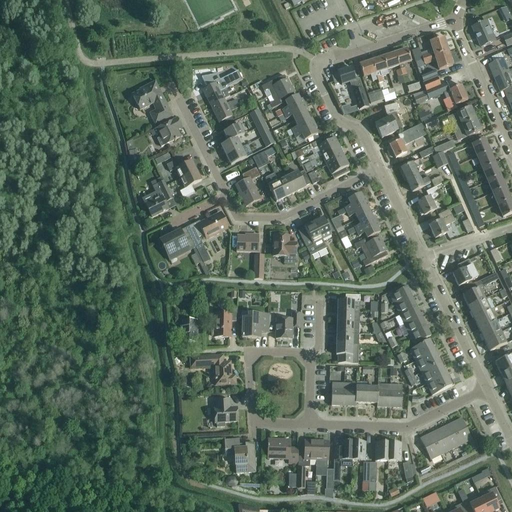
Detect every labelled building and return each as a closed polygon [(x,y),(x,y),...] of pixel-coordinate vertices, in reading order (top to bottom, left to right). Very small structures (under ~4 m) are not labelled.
[(511,22),(506,10),(498,13),(505,27),(511,23),(511,22)] [(487,22),(473,28),(481,48),(496,42),(487,22)] [(412,51),(415,62),(448,52),(443,38),(430,42),(432,49),(428,50),(429,53),(421,55),(419,48),(412,51)] [(407,50),(395,53),(399,65),(400,69),(402,76),(406,74),(403,64),(411,61),(407,50)] [(448,52),(415,62),(419,73),(427,71),(426,70),(425,64),(436,61),(439,70),(443,69),(452,66),(448,52)] [(395,53),(383,57),(387,69),(399,65),(395,53)] [(377,80),(379,83),(384,82),(382,76),(388,74),(387,69),(383,57),(371,61),(377,80)] [(489,65),(495,79),(509,73),(503,59),(489,65)] [(373,81),(377,80),(371,61),(359,65),(363,77),(371,75),(373,81)] [(227,66),(218,67),(218,74),(228,74),(227,66)] [(351,68),(331,75),(334,84),(340,82),(341,85),(350,83),(353,92),(358,109),(368,107),(364,94),(362,88),(359,79),(355,80),(351,68)] [(500,93),(504,91),(511,87),(511,78),(509,73),(495,79),(500,93)] [(271,95),(290,86),(287,79),(286,79),(284,76),(261,87),(264,92),(268,90),(271,95)] [(132,95),(136,104),(139,110),(154,103),(159,113),(151,117),(155,124),(172,116),(166,103),(155,82),(139,90),(140,91),(132,95)] [(202,90),(206,98),(224,90),(222,86),(218,88),(216,83),(202,90)] [(419,83),(408,86),(409,91),(420,87),(419,83)] [(285,102),(294,97),(293,94),(294,93),(290,86),(271,95),(274,102),(269,104),(272,108),(285,102)] [(446,99),(442,101),(447,113),(456,109),(455,106),(467,100),(461,86),(443,93),(446,99)] [(224,90),(206,98),(211,107),(224,100),(229,97),(227,93),(231,91),(229,87),(224,90)] [(414,99),(417,104),(441,94),(439,88),(414,99)] [(381,90),(384,99),(385,99),(386,102),(396,98),(395,93),(389,95),(387,89),(382,91),(381,90)] [(367,94),(370,103),(384,99),(381,90),(367,94)] [(288,107),(282,110),(284,115),(304,104),(302,99),(300,100),(298,95),(294,97),(285,102),(285,103),(288,107)] [(211,107),(215,115),(232,106),(238,103),(236,99),(226,104),(224,100),(211,107)] [(232,106),(215,115),(219,123),(232,116),(230,112),(239,107),(238,103),(232,106)] [(397,103),(393,104),(384,107),(386,115),(388,114),(389,118),(375,125),(381,139),(397,131),(397,130),(403,127),(396,111),(399,111),(397,103)] [(304,104),(284,115),(286,119),(286,120),(292,117),(295,121),(307,115),(305,110),(307,109),(304,104)] [(450,123),(452,129),(475,119),(470,108),(447,118),(450,123)] [(281,109),(275,112),(278,117),(279,116),(284,114),(282,110),(281,109)] [(297,127),(291,130),(294,134),(314,124),(312,119),(310,120),(307,115),(295,121),(297,127)] [(261,116),(253,120),(256,128),(265,124),(261,116)] [(436,117),(423,122),(427,130),(439,125),(436,117)] [(157,129),(150,132),(152,136),(159,133),(161,137),(157,139),(161,148),(165,145),(175,141),(176,140),(179,138),(176,131),(174,127),(180,124),(177,119),(168,123),(157,129)] [(452,129),(455,135),(457,142),(481,132),(475,119),(452,129)] [(223,132),(228,142),(236,138),(244,135),(239,124),(223,132)] [(265,124),(256,128),(261,138),(269,134),(265,124)] [(294,134),(296,139),(302,136),(305,141),(317,134),(315,130),(317,129),(314,124),(294,134)] [(415,127),(398,136),(400,140),(389,145),(396,158),(406,153),(403,147),(408,144),(405,138),(418,132),(415,127)] [(221,145),(226,156),(241,148),(236,138),(228,142),(221,145)] [(272,138),(263,142),(266,147),(274,143),(273,140),(272,138)] [(320,140),(311,144),(314,149),(317,147),(322,156),(339,148),(334,138),(323,144),(320,140)] [(472,145),(477,157),(489,152),(484,140),(472,145)] [(433,149),(436,155),(443,152),(455,147),(452,141),(433,149)] [(431,154),(432,157),(436,155),(433,149),(432,146),(419,153),(421,159),(431,154)] [(136,148),(127,150),(130,165),(142,163),(140,153),(137,154),(136,148)] [(226,156),(231,165),(246,158),(241,148),(226,156)] [(322,156),(326,165),(343,157),(339,148),(322,156)] [(300,150),(294,152),(297,158),(303,156),(300,150)] [(436,155),(432,157),(437,168),(448,164),(443,152),(436,155)] [(477,157),(482,169),(494,164),(489,152),(477,157)] [(447,156),(452,168),(458,165),(452,154),(447,156)] [(156,160),(158,165),(165,162),(164,161),(162,157),(156,160)] [(331,175),(333,179),(349,172),(346,167),(348,166),(343,157),(326,165),(331,175)] [(175,169),(180,179),(196,171),(191,161),(181,166),(178,159),(166,165),(170,172),(175,169)] [(401,169),(406,180),(417,175),(414,169),(421,165),(419,160),(401,169)] [(313,170),(309,163),(303,166),(306,173),(313,170)] [(482,169),(487,181),(500,176),(494,164),(482,169)] [(452,168),(458,180),(463,177),(458,165),(452,168)] [(235,186),(246,207),(260,200),(251,181),(260,176),(256,168),(242,175),(244,181),(235,186)] [(185,189),(180,192),(183,198),(194,193),(191,186),(201,181),(196,171),(180,179),(185,189)] [(297,172),(287,177),(295,192),(305,187),(305,186),(310,184),(306,175),(304,171),(298,174),(297,172)] [(313,172),(307,175),(311,182),(312,185),(318,181),(317,179),(313,172)] [(417,175),(406,180),(412,192),(430,184),(427,178),(424,172),(417,175)] [(274,174),(265,178),(269,186),(268,187),(276,202),(286,197),(278,182),(274,174)] [(431,181),(434,188),(437,187),(445,183),(441,176),(431,181)] [(487,181),(492,193),(505,188),(500,176),(487,181)] [(287,177),(278,182),(286,197),(295,192),(287,177)] [(458,180),(463,192),(468,189),(463,177),(458,180)] [(145,205),(147,209),(152,218),(168,210),(164,203),(172,199),(163,181),(152,187),(158,198),(145,205)] [(437,187),(434,188),(426,192),(429,198),(417,203),(424,216),(436,210),(432,203),(442,199),(437,187)] [(492,193),(498,205),(510,200),(505,188),(492,193)] [(463,192),(468,204),(473,201),(468,189),(463,192)] [(344,208),(347,213),(367,202),(365,197),(363,198),(361,193),(347,200),(350,205),(344,208)] [(498,205),(503,218),(511,213),(511,205),(510,200),(498,205)] [(468,204),(473,216),(479,213),(473,201),(468,204)] [(355,214),(357,219),(370,213),(368,208),(370,208),(367,202),(347,213),(349,217),(355,214)] [(460,205),(453,209),(456,216),(464,212),(460,205)] [(449,210),(438,215),(440,221),(429,227),(435,239),(447,233),(444,227),(455,222),(449,210)] [(354,227),(350,230),(352,234),(356,232),(377,222),(374,217),(373,218),(370,213),(357,219),(360,225),(354,227)] [(473,216),(479,228),(484,226),(479,213),(473,216)] [(186,228),(205,266),(207,265),(198,246),(199,246),(200,241),(198,237),(204,234),(206,239),(227,228),(220,214),(200,224),(199,221),(193,224),(197,233),(190,236),(186,228)] [(323,218),(314,222),(322,239),(332,235),(323,218)] [(307,233),(300,236),(305,245),(307,249),(311,256),(327,248),(322,239),(314,222),(304,227),(307,233)] [(364,234),(367,239),(376,234),(377,234),(380,233),(377,228),(379,227),(377,222),(356,232),(358,237),(364,234)] [(190,251),(193,249),(196,254),(192,256),(196,264),(200,263),(202,268),(205,266),(186,228),(185,228),(189,237),(184,239),(180,231),(160,241),(163,247),(162,247),(167,257),(175,253),(176,254),(188,248),(190,251)] [(361,248),(364,254),(383,244),(380,237),(378,238),(377,234),(376,234),(367,239),(354,245),(356,250),(361,248)] [(237,236),(236,246),(236,252),(258,253),(258,245),(258,235),(250,235),(250,237),(237,236)] [(273,246),(273,257),(284,257),(284,264),(295,264),(296,258),(296,243),(289,243),(289,236),(274,236),(273,246)] [(383,244),(364,254),(366,260),(362,262),(365,267),(387,256),(385,252),(387,251),(383,244)] [(490,252),(494,261),(495,263),(501,260),(495,249),(490,252)] [(307,251),(301,254),(304,260),(310,258),(307,251)] [(351,251),(346,254),(349,260),(354,257),(351,251)] [(254,255),(254,270),(254,275),(254,279),(254,280),(263,280),(263,279),(263,275),(263,271),(264,256),(254,255)] [(452,275),(458,287),(462,285),(464,288),(473,284),(471,281),(478,278),(472,266),(471,266),(468,260),(457,266),(459,271),(452,275)] [(500,272),(503,279),(508,277),(505,270),(500,272)] [(496,273),(484,278),(487,285),(499,279),(496,273)] [(503,279),(506,285),(508,290),(511,288),(511,284),(508,277),(503,279)] [(394,305),(411,297),(406,287),(390,296),(394,305)] [(462,296),(468,307),(485,299),(479,287),(462,296)] [(507,297),(504,290),(499,292),(502,299),(507,297)] [(337,301),(337,312),(353,312),(354,302),(360,302),(360,295),(346,295),(346,301),(337,301)] [(399,315),(416,307),(411,297),(394,305),(399,315)] [(468,307),(473,318),(490,310),(485,299),(468,307)] [(215,314),(214,337),(222,338),(222,336),(230,337),(231,322),(237,322),(237,312),(237,309),(237,302),(231,302),(231,308),(231,314),(215,314)] [(404,325),(421,317),(416,307),(399,315),(394,318),(399,327),(404,325)] [(473,318),(479,329),(495,321),(490,310),(473,318)] [(337,312),(337,323),(359,324),(359,323),(359,313),(353,312),(337,312)] [(276,319),(276,329),(275,339),(291,340),(292,328),(300,328),(300,314),(292,314),(291,320),(276,319)] [(179,335),(181,335),(181,341),(188,341),(188,343),(196,343),(196,328),(202,328),(203,315),(196,315),(196,320),(188,320),(188,321),(182,321),(182,327),(180,327),(179,335)] [(242,318),(242,328),(242,338),(260,339),(260,333),(268,333),(268,315),(255,315),(255,318),(242,318)] [(404,325),(409,335),(426,327),(421,317),(404,325)] [(479,329),(484,341),(501,333),(495,321),(479,329)] [(337,323),(336,334),(358,334),(359,324),(337,323)] [(426,327),(409,335),(414,345),(430,337),(426,327)] [(375,336),(377,340),(378,343),(385,343),(381,333),(375,336)] [(501,333),(484,341),(490,352),(506,344),(501,333)] [(336,334),(336,345),(358,345),(358,334),(336,334)] [(410,350),(415,362),(435,352),(432,347),(435,346),(432,339),(410,350)] [(337,356),(337,364),(357,364),(358,345),(336,345),(336,356),(337,356)] [(415,362),(421,373),(443,362),(440,356),(437,357),(435,352),(415,362)] [(406,361),(402,354),(397,356),(401,364),(406,361)] [(511,354),(495,363),(500,375),(511,368),(511,354)] [(222,357),(189,358),(190,370),(214,368),(215,386),(235,385),(235,376),(231,376),(230,362),(222,363),(222,357)] [(421,373),(426,385),(446,375),(443,370),(446,368),(443,362),(421,373)] [(511,368),(500,375),(506,386),(511,382),(511,368)] [(404,372),(408,379),(414,377),(410,369),(404,372)] [(426,385),(432,396),(454,385),(451,379),(448,380),(446,375),(426,385)] [(408,379),(412,387),(417,384),(414,377),(408,379)] [(331,406),(343,406),(344,384),(332,383),(331,406)] [(356,407),(356,403),(356,387),(356,384),(344,384),(343,406),(356,407)] [(377,407),(389,408),(390,385),(377,385),(377,388),(377,404),(377,407)] [(390,385),(389,408),(401,408),(402,386),(390,385)] [(356,403),(366,404),(367,388),(356,387),(356,403)] [(366,404),(377,404),(377,388),(367,388),(366,404)] [(217,423),(217,427),(225,427),(225,423),(237,422),(236,408),(232,408),(229,405),(229,400),(219,401),(215,401),(216,409),(214,409),(215,424),(217,423)] [(461,419),(451,424),(461,445),(472,440),(461,419)] [(451,424),(440,429),(451,450),(461,445),(451,424)] [(440,429),(430,434),(441,455),(451,450),(440,429)] [(441,455),(430,434),(420,439),(430,460),(441,455)] [(234,455),(236,474),(255,473),(253,443),(239,444),(239,440),(224,441),(225,456),(234,455)] [(267,446),(267,448),(267,459),(289,460),(289,464),(297,464),(297,459),(297,449),(290,449),(290,441),(282,440),(281,442),(268,442),(268,446),(267,446)] [(304,441),(304,451),(304,460),(304,467),(309,467),(309,460),(316,460),(316,441),(304,441)] [(328,442),(316,441),(316,460),(316,467),(327,467),(327,461),(328,461),(328,452),(328,442)] [(334,452),(334,462),(341,462),(341,467),(352,468),(352,460),(353,442),(340,442),(339,452),(334,452)] [(353,442),(352,460),(365,461),(365,443),(353,442)] [(375,461),(388,462),(388,444),(376,443),(375,461)] [(388,444),(388,462),(401,462),(401,444),(388,444)] [(369,483),(368,491),(376,492),(376,483),(377,463),(370,463),(369,483)] [(406,478),(407,483),(413,480),(410,463),(403,464),(406,478)] [(388,491),(392,498),(400,494),(396,487),(388,491)] [(487,496),(480,500),(486,511),(495,511),(499,510),(495,503),(501,500),(495,488),(485,492),(487,496)] [(468,501),(462,504),(466,511),(486,511),(480,500),(470,505),(468,501)]
